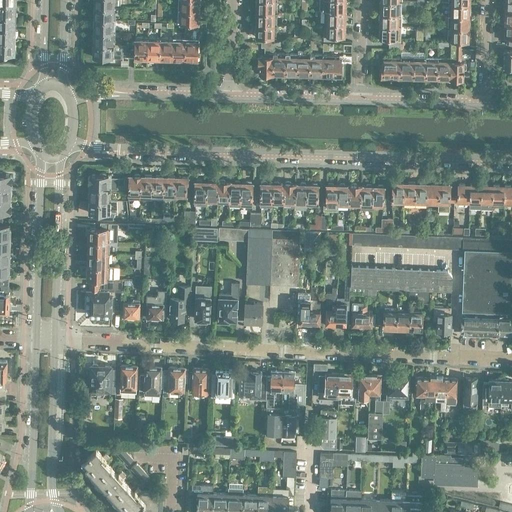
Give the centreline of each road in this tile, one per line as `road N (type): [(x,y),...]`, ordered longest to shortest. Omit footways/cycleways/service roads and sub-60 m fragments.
road 1 (residential): [(511,359),(55,341)]
road 2 (tertiary): [(69,144),(511,159)]
road 3 (secondary): [(40,154),(34,341)]
road 4 (secondary): [(55,341),(62,155)]
road 5 (secondary): [(34,341),(26,511)]
road 6 (secondary): [(58,511),(55,341)]
road 7 (tertiary): [(229,98),(67,95)]
road 8 (tertiary): [(362,102),(229,98)]
road 9 (tertiary): [(485,105),(362,102)]
